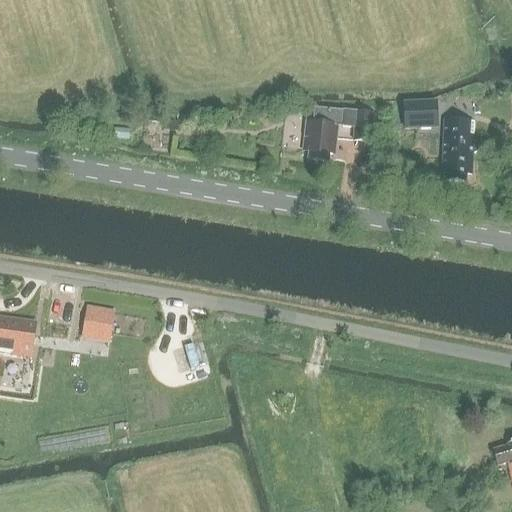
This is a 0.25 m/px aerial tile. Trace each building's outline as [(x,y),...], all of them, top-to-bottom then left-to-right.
[(433,104),(402,106),(403,134),(435,132),(433,104)] [(356,113),(343,112),(314,110),(313,124),(306,123),(303,152),(309,152),(308,161),(328,163),(329,155),(334,156),(337,127),(354,129),(353,143),(370,144),(372,115),(356,114),(356,113)] [(444,122),(441,174),(446,175),(446,182),(465,183),(466,175),(471,175),(474,123),(444,122)] [(115,313),(116,301),(92,299),(90,311),(115,313)] [(116,333),(117,322),(90,318),(88,329),(116,333)] [(0,354),(31,359),(35,327),(0,321),(0,354)] [(111,353),(114,372),(135,369),(133,350),(111,353)] [(157,417),(205,405),(207,414),(215,412),(204,366),(192,369),(198,392),(191,394),(183,360),(145,369),(157,417)] [(511,444),(507,446),(507,447),(492,451),(497,467),(508,464),(511,474),(510,474),(511,482),(511,444)]
